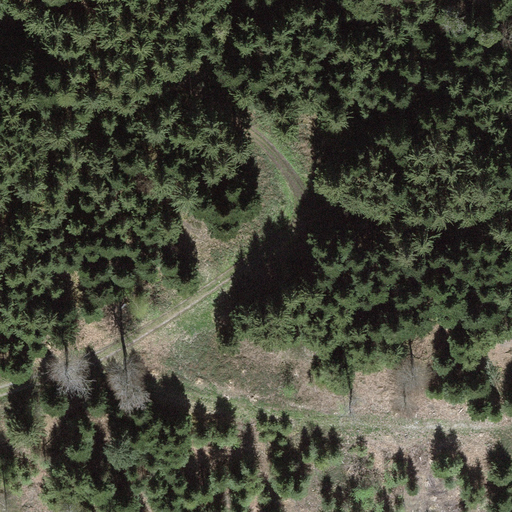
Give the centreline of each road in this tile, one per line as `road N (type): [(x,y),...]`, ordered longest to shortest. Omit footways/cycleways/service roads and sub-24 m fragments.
road 1 (track): [(0,399),(142,330),(314,206),(400,207),(511,188)]
road 2 (track): [(71,364),(268,418),(511,428)]
road 3 (track): [(0,19),(86,32),(186,73),(258,132),(314,206)]
